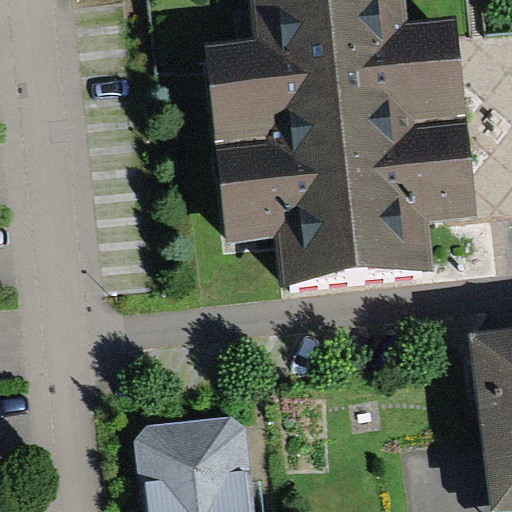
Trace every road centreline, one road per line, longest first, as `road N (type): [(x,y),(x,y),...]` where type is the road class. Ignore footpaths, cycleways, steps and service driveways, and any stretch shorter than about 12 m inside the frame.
road 1 (residential): [(58,339),(511,288)]
road 2 (residential): [(58,339),(30,26)]
road 3 (residential): [(80,511),(58,339)]
